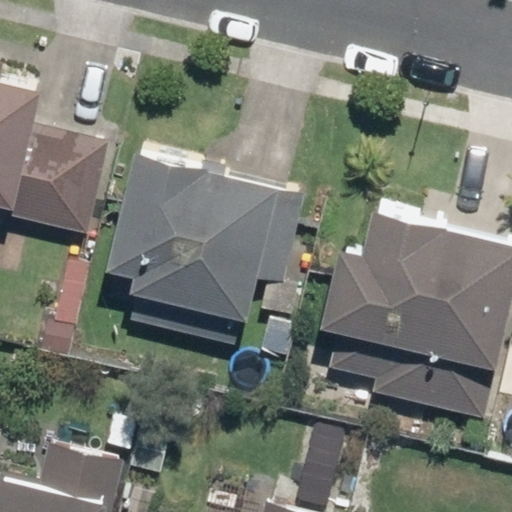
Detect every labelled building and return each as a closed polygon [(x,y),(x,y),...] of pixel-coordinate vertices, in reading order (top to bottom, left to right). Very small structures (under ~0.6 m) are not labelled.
[(0,67),(0,206),(86,228),(109,133),(28,114),(37,77),(0,67)] [(275,174),(125,139),(98,257),(127,264),(115,313),(236,342),(275,174)] [(478,412),(511,241),(511,229),(361,198),(353,237),(333,233),(317,313),(341,318),(331,370),(404,385),(402,397),(478,412)] [(511,383),(503,427),(511,428),(511,383)] [(335,511),(351,428),(305,420),(294,480),(271,476),(263,511),(335,511)] [(0,511),(107,511),(121,454),(47,436),(39,470),(0,460),(0,511)]
